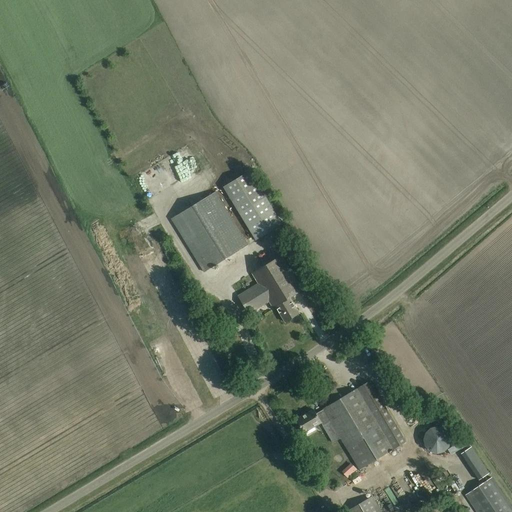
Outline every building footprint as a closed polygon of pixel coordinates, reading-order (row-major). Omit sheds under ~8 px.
[(175,200),(198,183),(194,178),(201,172),(185,151),(166,166),(172,174),(161,182),(175,200)] [(250,171),(223,188),(256,241),(283,225),(250,171)] [(216,192),(171,220),(204,273),(249,246),(216,192)] [(300,313),(291,298),(303,291),(281,256),(252,273),(258,283),(238,296),(249,314),(269,301),(273,309),(276,307),(286,322),(300,313)] [(178,287),(160,295),(184,348),(197,342),(178,301),(183,299),(178,287)] [(406,441),(370,381),(316,413),(314,410),(297,420),(304,432),(305,431),(307,435),(315,430),(313,426),(321,422),(323,425),(330,421),(359,469),(406,441)] [(430,429),(425,435),(423,443),(426,450),(432,454),(440,455),(447,451),(450,444),(450,436),(445,430),(437,428),(430,429)] [(466,495),(477,511),(511,511),(511,508),(492,478),(466,495)] [(378,495),(390,490),(388,487),(376,492),(378,495)] [(381,511),(373,497),(346,511),(381,511)]
